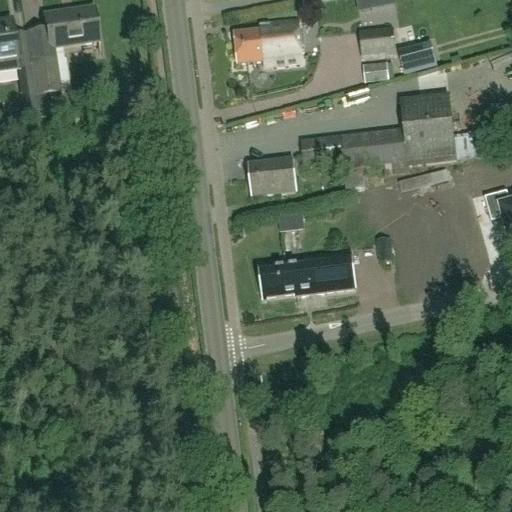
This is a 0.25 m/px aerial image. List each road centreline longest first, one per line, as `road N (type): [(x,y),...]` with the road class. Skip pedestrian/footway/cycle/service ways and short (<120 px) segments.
road 1 (tertiary): [(218,354),(176,0)]
road 2 (unclassified): [(237,351),(511,287)]
road 3 (tertiary): [(236,511),(218,354)]
